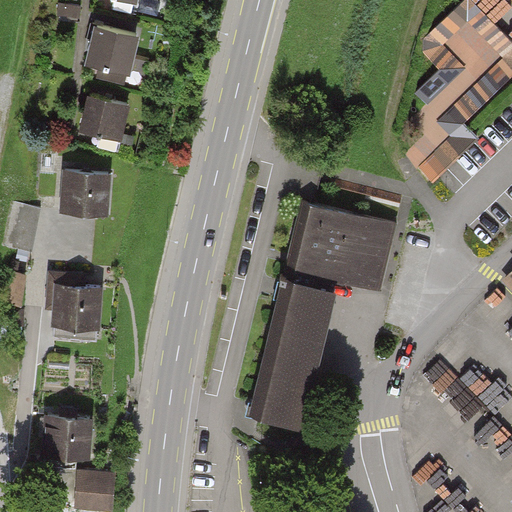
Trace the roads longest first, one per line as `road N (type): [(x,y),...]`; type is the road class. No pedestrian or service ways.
road 1 (secondary): [(261,0),(191,284),(158,511)]
road 2 (residential): [(0,484),(21,454),(47,222)]
